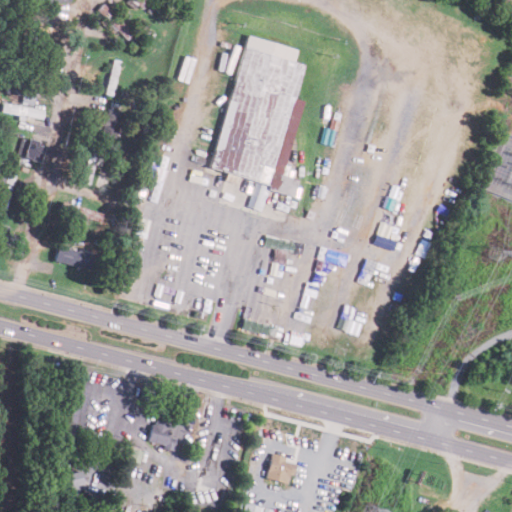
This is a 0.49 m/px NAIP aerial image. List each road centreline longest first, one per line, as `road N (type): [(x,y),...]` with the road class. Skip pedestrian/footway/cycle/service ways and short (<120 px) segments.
road 1 (primary): [(511,427),(0,290)]
road 2 (primary): [(0,325),(511,462)]
road 3 (residential): [(14,294),(89,0)]
